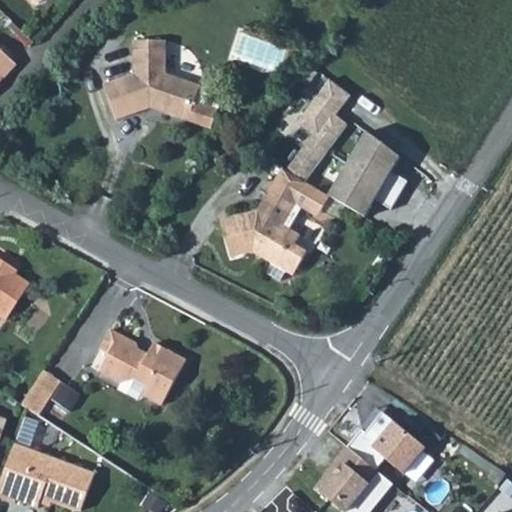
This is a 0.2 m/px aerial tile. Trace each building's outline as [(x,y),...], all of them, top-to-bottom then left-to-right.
[(190,102),(196,84),(166,74),(166,42),(133,41),(133,75),(103,85),(115,120),(152,109),(209,129),(215,111),(190,102)] [(0,81),(16,64),(0,49),(0,81)] [(333,81),(300,123),(318,136),(288,174),(308,186),(353,126),(342,117),(356,96),(333,81)] [(221,93),(196,84),(190,102),(215,111),(221,93)] [(367,133),(329,198),(365,218),(375,201),(391,211),(407,183),(391,174),(400,159),(367,133)] [(284,172),(269,198),(259,214),(218,224),(228,261),(250,255),(269,266),(264,275),(277,282),(282,273),(293,279),(307,257),(295,249),(301,240),(292,234),(306,210),(316,216),(324,212),(331,199),(329,198),(308,186),(288,174),(284,172)] [(0,316),(6,320),(29,283),(16,274),(18,271),(0,258),(0,316)] [(100,370),(118,381),(133,376),(148,385),(143,394),(163,404),(188,360),(155,342),(148,354),(146,359),(136,353),(139,349),(136,341),(113,328),(100,349),(109,354),(100,370)] [(139,349),(136,353),(146,359),(148,354),(139,349)] [(43,371),(21,404),(38,415),(60,382),(43,371)] [(77,398),(61,387),(52,399),(69,410),(77,398)] [(377,408),(346,446),(362,430),(366,433),(383,413),(377,408)] [(362,430),(346,446),(376,471),(385,459),(405,474),(426,448),(383,413),(366,433),(362,430)] [(15,443),(0,481),(0,496),(15,502),(16,499),(38,507),(40,502),(41,497),(51,501),(73,509),(81,509),(95,473),(15,443)] [(376,471),(346,446),(328,472),(334,476),(320,492),(343,511),(357,496),(378,472),(376,471)] [(316,489),(320,492),(334,476),(328,472),(316,489)] [(51,501),(41,497),(40,502),(49,506),(51,501)]
